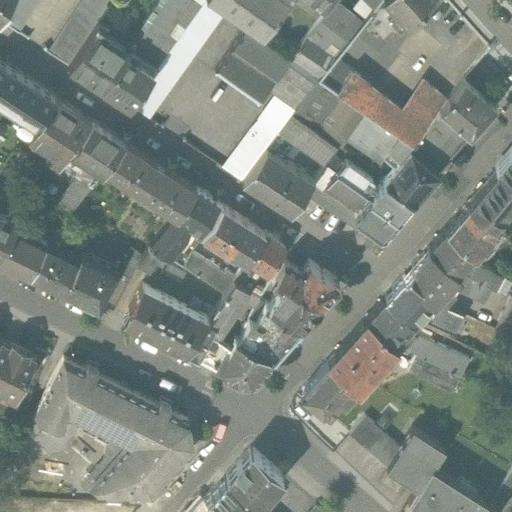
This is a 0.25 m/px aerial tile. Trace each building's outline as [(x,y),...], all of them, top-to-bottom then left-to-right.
[(10,0),(0,16),(0,20),(17,32),(36,0),(10,0)] [(0,0),(0,16),(10,0),(0,0)] [(82,0),(48,52),(67,65),(92,28),(110,0),(82,0)] [(159,0),(126,50),(124,52),(140,63),(146,55),(151,58),(189,0),(159,0)] [(204,0),(153,71),(129,105),(148,117),(224,11),(208,0),(204,0)] [(285,0),(208,0),(246,26),(263,37),(288,2),(285,0)] [(335,0),(324,15),(308,35),(334,56),(362,19),(337,0),(335,0)] [(308,0),(324,15),(335,0),(308,0)] [(358,0),(352,7),(364,17),(377,0),(358,0)] [(387,0),(394,7),(386,14),(399,27),(404,18),(408,21),(423,0),(387,0)] [(263,37),(246,26),(214,70),(257,101),(267,88),(290,56),(263,37)] [(126,50),(92,28),(67,65),(101,87),(124,52),(126,50)] [(334,56),(308,35),(291,58),(318,76),(334,56)] [(124,52),(101,87),(129,105),(153,71),(140,63),(124,52)] [(318,76),(291,58),(290,56),(267,88),(275,94),(222,166),(244,179),(265,150),(276,134),(290,115),(318,76)] [(354,71),(334,56),(318,76),(343,93),(349,97),(363,78),(354,71)] [(0,101),(35,124),(54,95),(27,78),(28,78),(19,73),(0,60),(0,101)] [(318,76),(290,115),(314,131),(315,132),(343,93),(318,76)] [(422,77),(401,105),(427,123),(440,107),(448,97),(422,77)] [(401,105),(363,78),(349,97),(367,110),(388,124),(401,105)] [(448,97),(440,107),(469,132),(494,103),(463,78),(448,97)] [(35,124),(35,125),(34,125),(27,135),(47,148),(43,154),(57,163),(90,119),(54,95),(35,124)] [(427,123),(401,105),(388,124),(399,132),(412,141),(427,123)] [(427,123),(412,141),(407,148),(436,171),(469,132),(440,107),(427,123)] [(388,124),(367,110),(346,138),(379,160),(388,148),(399,132),(388,124)] [(314,131),(290,115),(276,134),(300,150),(314,131)] [(124,141),(90,119),(57,163),(76,176),(91,185),(104,168),(124,141)] [(315,132),(314,131),(300,150),(322,165),(332,153),(336,146),(315,132)] [(436,171),(407,148),(412,141),(399,132),(388,148),(397,154),(390,164),(392,166),(384,178),(413,197),(436,171)] [(195,186),(124,141),(104,168),(134,187),(136,183),(155,195),(153,199),(174,213),(177,214),(195,186)] [(511,149),(468,201),(493,222),(510,201),(511,199),(511,149)] [(312,179),(265,150),(244,179),(290,210),(301,194),(310,183),(312,179)] [(384,178),(383,178),(372,190),(370,188),(372,185),(371,180),(332,153),(322,165),(333,173),(334,172),(398,215),(413,197),(384,178)] [(312,179),(310,183),(321,190),(325,185),(325,184),(333,173),(322,165),(312,179)] [(398,215),(334,172),(333,173),(325,184),(325,185),(351,202),(358,201),(361,198),(363,200),(353,211),(365,219),(383,231),(398,215)] [(76,176),(57,200),(72,210),(91,185),(76,176)] [(321,190),(310,183),(301,194),(357,231),(365,219),(353,211),(321,190)] [(218,201),(195,186),(177,214),(176,217),(186,223),(199,231),(218,201)] [(0,248),(7,236),(14,222),(16,217),(17,216),(3,208),(7,201),(0,197),(0,248)] [(493,222),(468,201),(445,226),(474,250),(481,242),(489,250),(496,242),(499,242),(505,235),(505,233),(493,222)] [(263,232),(222,204),(203,234),(226,249),(222,254),(228,258),(231,253),(235,256),(236,254),(245,260),(263,232)] [(174,213),(149,244),(168,256),(183,236),(186,223),(176,217),(177,214),(174,213)] [(46,238),(14,222),(7,236),(0,248),(0,257),(30,272),(46,238)] [(445,226),(428,247),(456,271),(459,267),(499,287),(504,277),(474,260),(472,260),(470,262),(465,260),(474,250),(445,226)] [(70,235),(58,228),(49,240),(63,247),(70,235)] [(234,278),(232,280),(241,285),(253,266),(261,271),(259,275),(264,278),(284,246),(263,232),(245,260),(234,278)] [(46,238),(30,272),(63,288),(79,256),(63,247),(49,240),(46,238)] [(168,256),(149,244),(141,253),(136,266),(158,277),(168,256)] [(131,247),(121,273),(131,278),(136,266),(141,253),(131,247)] [(428,247),(403,275),(430,300),(448,279),(503,307),(510,293),(499,287),(459,267),(456,271),(428,247)] [(118,268),(81,250),(79,256),(63,288),(99,306),(118,268)] [(234,278),(192,251),(182,265),(224,293),(232,280),(234,278)] [(335,277),(307,260),(300,272),(282,260),(273,274),(320,303),(337,284),(335,277)] [(320,303),(273,274),(270,279),(280,285),(267,305),(300,325),(320,303)] [(430,300),(403,275),(385,296),(413,321),(430,300)] [(209,316),(187,350),(217,365),(228,344),(217,337),(241,299),(254,307),(254,308),(258,300),(257,299),(259,297),(241,285),(232,280),(224,293),(209,316)] [(209,316),(142,283),(124,319),(187,350),(209,316)] [(413,321),(385,296),(366,317),(395,343),(407,328),(413,321)] [(267,305),(258,300),(254,308),(254,307),(248,317),(237,337),(237,338),(272,357),(300,325),(267,305)] [(461,313),(439,304),(432,319),(454,328),(461,313)] [(366,317),(333,353),(365,380),(386,356),(391,360),(402,346),(395,343),(366,317)] [(466,356),(407,328),(395,343),(402,346),(416,353),(458,372),(466,356)] [(272,357),(237,338),(237,337),(234,335),(229,344),(228,344),(217,365),(249,383),(272,357)] [(0,338),(0,388),(16,396),(36,356),(0,338)] [(458,372),(416,353),(408,371),(452,392),(461,374),(458,372)] [(156,403),(94,372),(97,367),(86,362),(84,367),(63,357),(26,432),(48,451),(56,450),(79,424),(82,418),(110,432),(107,438),(101,467),(95,466),(80,484),(87,490),(151,493),(192,446),(186,418),(167,408),(169,403),(159,398),(156,403)] [(355,385),(327,360),(303,388),(302,391),(303,394),(323,412),(326,411),(328,409),(327,404),(335,394),(342,400),(355,385)] [(364,416),(349,434),(367,450),(382,432),(364,416)] [(444,447),(412,427),(399,447),(387,467),(386,468),(416,487),(431,465),(432,466),(444,447)] [(399,447),(382,432),(367,450),(387,467),(399,447)] [(282,474),(251,447),(225,476),(256,504),(265,494),(273,501),(281,492),(273,485),(282,474)] [(432,466),(431,465),(416,487),(407,502),(423,511),(495,511),(498,508),(432,466)] [(511,467),(500,486),(511,494),(511,467)] [(265,511),(256,504),(225,476),(205,499),(219,511),(265,511)] [(219,511),(205,499),(193,511),(219,511)]
